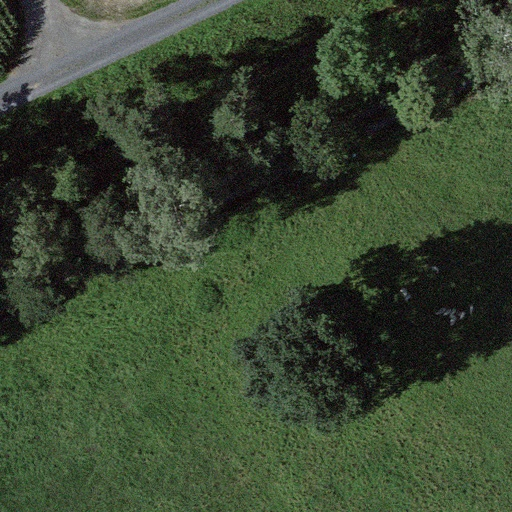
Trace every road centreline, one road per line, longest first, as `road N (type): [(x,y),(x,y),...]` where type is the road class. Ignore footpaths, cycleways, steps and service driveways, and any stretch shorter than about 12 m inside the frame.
road 1 (track): [(511,58),(0,300)]
road 2 (track): [(217,0),(0,103)]
